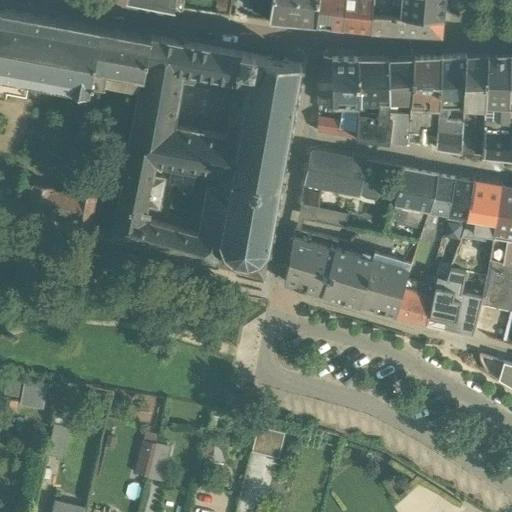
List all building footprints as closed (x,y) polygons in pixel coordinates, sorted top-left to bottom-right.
[(215,0),(214,8),(228,10),(229,0),(215,0)] [(288,17),(314,20),(316,0),(269,0),(267,15),(287,17),(288,17)] [(316,0),(314,20),(341,22),(343,0),(316,0)] [(368,25),(370,8),(370,0),(343,0),(341,22),(368,25)] [(370,0),(370,8),(440,13),(441,0),(370,0)] [(138,85),(148,31),(14,5),(0,2),(0,69),(89,86),(91,76),(138,85)] [(440,13),(370,8),(368,25),(439,29),(440,13)] [(148,31),(138,85),(114,207),(110,230),(231,263),(222,254),(217,245),(214,233),(248,49),(148,31)] [(509,47),(486,48),(483,100),(498,100),(498,116),(508,116),(509,47)] [(486,48),(465,49),(463,99),(462,115),(459,147),(472,149),(475,130),(473,129),(474,117),(483,116),(483,100),(486,48)] [(261,252),(267,244),(299,63),(302,64),(303,60),(300,60),(300,58),(285,56),(286,54),(266,50),(266,52),(265,52),(248,49),(214,233),(217,245),(222,254),(231,263),(238,265),(245,263),(259,267),(261,252)] [(465,49),(440,50),(437,100),(446,99),(463,99),(465,49)] [(440,50),(413,52),(410,97),(409,107),(407,132),(409,132),(410,133),(412,134),(413,134),(414,135),(415,135),(416,135),(417,136),(417,138),(424,138),(424,136),(425,136),(428,136),(429,136),(430,136),(432,135),(432,134),(434,135),(437,100),(440,50)] [(356,52),(322,52),(318,98),(332,100),(341,101),(357,101),(357,95),(356,52)] [(357,95),(388,96),(388,52),(356,52),(357,95)] [(413,52),(388,52),(388,96),(388,112),(390,113),(388,137),(406,139),(407,132),(409,107),(397,106),(398,96),(410,97),(413,52)] [(357,101),(355,132),(388,137),(390,113),(388,112),(388,96),(357,95),(357,101)] [(434,142),(459,147),(462,115),(444,113),(445,110),(446,110),(446,99),(437,100),(434,135),(434,142)] [(355,132),(357,101),(341,101),(338,117),(317,114),(316,126),(355,132)] [(472,149),(481,151),(483,116),(474,117),(473,129),(475,130),(472,149)] [(481,151),(508,154),(511,116),(508,116),(498,116),(483,116),(481,151)] [(321,182),(359,190),(364,155),(310,145),(303,178),(321,182)] [(428,206),(436,169),(401,162),(391,213),(397,214),(396,218),(415,222),(416,218),(423,219),(428,206)] [(445,210),(453,172),(436,169),(428,206),(423,219),(416,233),(431,236),(437,208),(445,210)] [(0,191),(18,198),(23,178),(0,170),(0,191)] [(461,228),(472,175),(453,172),(445,210),(441,230),(459,234),(461,228)] [(511,182),(472,175),(461,228),(459,234),(456,242),(473,246),(474,231),(490,233),(486,253),(489,254),(511,259),(511,257),(511,182)] [(110,230),(114,207),(94,204),(96,190),(79,187),(78,191),(52,186),(52,182),(31,178),(27,200),(110,230)] [(321,182),(303,178),(299,198),(300,199),(297,212),(344,221),(347,208),(317,202),(321,182)] [(285,278),(319,288),(333,242),(335,234),(294,222),(283,274),(285,278)] [(333,242),(319,288),(358,300),(371,253),(333,242)] [(371,253),(358,300),(395,311),(406,271),(410,257),(373,246),(371,253)] [(435,269),(445,273),(451,257),(440,253),(435,269)] [(511,257),(511,259),(489,254),(486,280),(480,298),(510,305),(511,294),(511,257)] [(417,275),(433,280),(435,271),(430,269),(419,266),(417,275)] [(406,271),(395,311),(425,319),(433,280),(417,275),(406,271)] [(511,384),(511,359),(482,351),(498,377),(511,384)] [(19,401),(42,405),(46,382),(23,378),(19,401)] [(46,451),(62,454),(69,423),(66,423),(69,411),(55,408),(54,420),(53,420),(46,451)] [(284,429),(257,422),(250,448),(277,454),(284,429)] [(133,469),(146,472),(154,440),(141,437),(133,469)] [(146,472),(146,474),(161,477),(170,443),(154,438),(154,440),(146,472)] [(84,511),(87,501),(65,495),(61,511),(84,511)]
